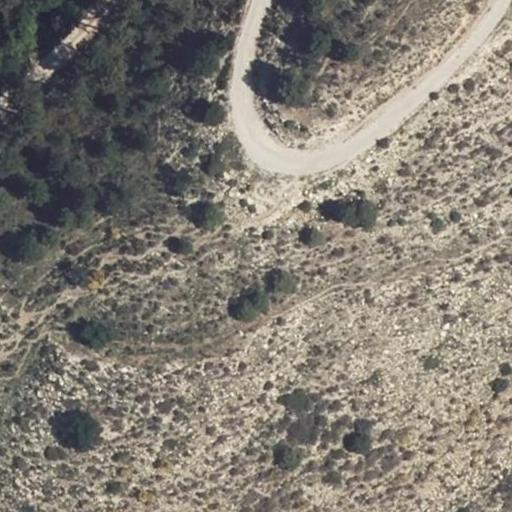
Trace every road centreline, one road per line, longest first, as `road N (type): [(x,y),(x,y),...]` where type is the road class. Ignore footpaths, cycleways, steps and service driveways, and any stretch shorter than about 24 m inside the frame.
road 1 (track): [(493,0),(487,16),(405,100),(303,163),(256,138),(248,51),(268,0)]
road 2 (track): [(112,0),(0,104)]
